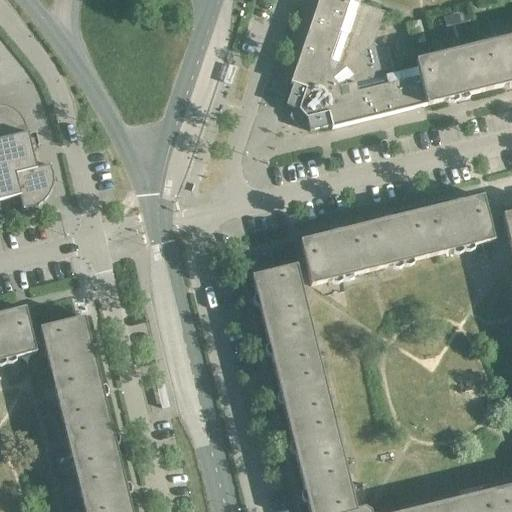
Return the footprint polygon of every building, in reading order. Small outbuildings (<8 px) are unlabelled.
[(384,13),(346,0),(318,0),(290,84),(292,85),(285,107),(292,109),(289,118),(298,128),(307,125),(309,133),(331,127),(332,130),(426,106),(417,69),(396,74),(390,49),(383,50),(374,41),(383,15),(384,13)] [(511,25),(503,28),(505,39),(511,37),(511,25)] [(511,37),(505,39),(477,46),(488,91),(508,86),(506,81),(511,79),(511,37)] [(488,91),(477,46),(415,62),(417,69),(426,106),(459,98),(457,93),(467,90),(468,96),(488,91)] [(0,201),(18,197),(22,212),(30,210),(38,207),(44,202),(49,196),(52,189),(53,181),(52,173),(50,165),(36,169),(31,148),(23,150),(20,137),(27,136),(25,128),(23,121),(18,115),(12,110),(5,107),(0,105),(0,201)] [(462,201),(462,202),(457,202),(453,205),(452,203),(451,203),(451,205),(421,212),(432,257),(464,250),(462,244),(472,242),(473,247),(494,242),(483,197),(463,202),(463,200),(462,201)] [(432,257),(421,212),(391,220),(391,218),(389,218),(390,220),(385,220),(380,222),(380,221),(379,221),(379,223),(361,227),(372,272),(391,267),(390,262),(399,259),(401,265),(432,257)] [(511,213),(502,216),(511,257),(511,213)] [(372,272),(361,227),(342,232),(342,230),(340,230),(341,232),(336,232),(331,234),(331,233),(330,233),(330,235),(299,242),(310,287),(342,279),(341,274),(350,271),(352,277),(372,272)] [(274,267),(271,253),(246,259),(250,273),(274,267)] [(308,316),(296,267),(251,278),(263,327),(308,316)] [(0,363),(6,362),(5,356),(14,354),(15,360),(36,354),(25,309),(0,315),(0,363)] [(320,365),(308,316),(263,327),(275,376),(320,365)] [(96,368),(84,318),(39,329),(51,379),(96,368)] [(332,415),(320,365),(275,376),(287,426),(332,415)] [(108,417),(96,368),(51,379),(63,428),(108,417)] [(344,464),(332,415),(287,426),(299,475),(344,464)] [(120,466),(108,417),(63,428),(75,478),(120,466)] [(356,511),(344,464),(299,475),(308,511),(356,511)] [(131,511),(120,466),(75,478),(83,511),(131,511)] [(511,511),(511,486),(492,492),(497,511),(511,511)] [(497,511),(492,492),(431,507),(432,511),(497,511)]
